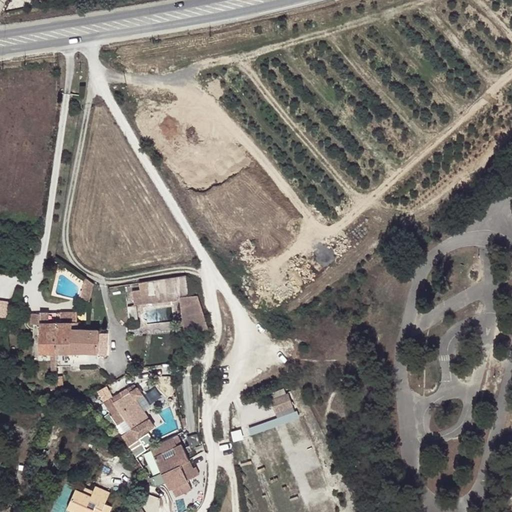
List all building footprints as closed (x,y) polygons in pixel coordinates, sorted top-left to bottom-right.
[(177,275),(168,277),(170,290),(188,287),(185,276),(177,275)] [(93,282),(85,276),(78,297),(87,300),(89,293),(93,282)] [(168,277),(138,281),(140,295),(170,290),(168,277)] [(198,290),(180,295),(186,330),(208,323),(198,290)] [(0,316),(9,317),(10,299),(0,298),(0,316)] [(40,349),(58,349),(58,338),(71,338),(72,326),(72,319),(78,318),(78,308),(40,308),(40,310),(40,321),(40,349)] [(40,321),(40,310),(31,310),(30,321),(40,321)] [(100,326),(89,325),(78,326),(72,326),(71,338),(58,338),(58,349),(100,349),(100,326)] [(120,390),(122,394),(130,390),(134,398),(142,394),(138,386),(133,389),(131,384),(120,390)] [(284,385),(267,392),(271,404),(289,397),(284,385)] [(117,409),(122,418),(116,421),(120,429),(125,426),(127,428),(145,419),(134,398),(130,390),(122,394),(112,399),(113,400),(106,403),(111,412),(117,409)] [(148,427),(145,419),(127,428),(130,436),(148,427)] [(177,435),(173,437),(177,446),(181,444),(177,435)] [(149,447),(160,472),(188,460),(181,444),(177,446),(173,437),(149,447)] [(0,463),(11,469),(14,462),(0,455),(0,463)] [(188,460),(160,472),(167,488),(170,487),(174,496),(190,489),(186,480),(195,476),(192,469),(188,460)] [(85,495),(80,492),(72,489),(64,507),(75,511),(107,511),(110,506),(103,503),(107,493),(92,486),(90,490),(88,489),(85,495)]
